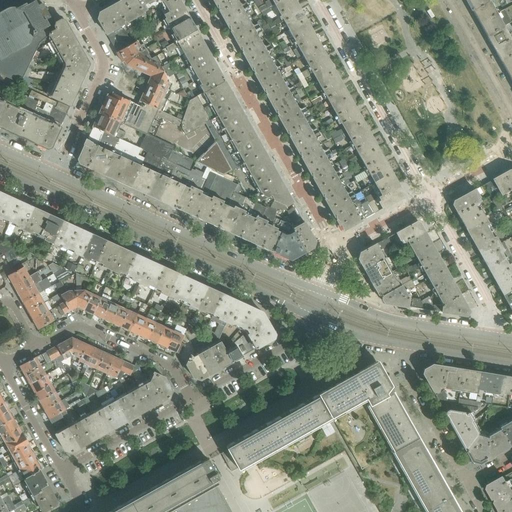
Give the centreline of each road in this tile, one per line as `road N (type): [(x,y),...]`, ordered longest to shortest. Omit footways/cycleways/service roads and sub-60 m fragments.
road 1 (tertiary): [(0,171),(311,317)]
road 2 (tertiary): [(323,292),(55,173)]
road 3 (residential): [(337,249),(195,0)]
road 4 (residential): [(318,0),(429,198)]
road 5 (residential): [(189,398),(167,364),(83,326),(35,346)]
road 6 (tertiary): [(490,335),(399,320),(323,292)]
road 7 (residential): [(429,198),(488,302),(490,335)]
road 8 (residential): [(467,483),(409,381),(409,346)]
road 9 (residential): [(311,317),(294,339),(189,398)]
road 10 (residential): [(61,471),(189,398)]
road 11 (residential): [(511,111),(449,0)]
road 12 (residential): [(2,365),(61,471)]
